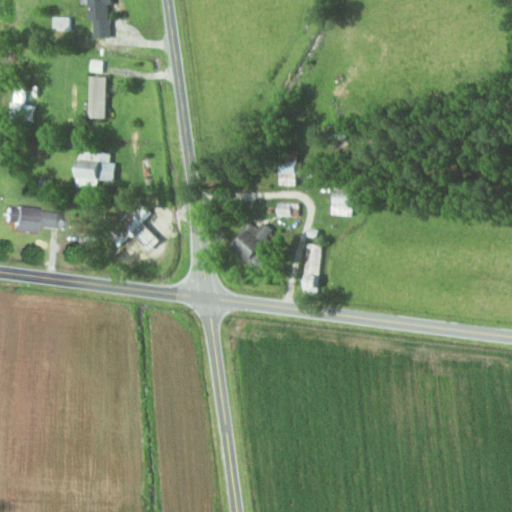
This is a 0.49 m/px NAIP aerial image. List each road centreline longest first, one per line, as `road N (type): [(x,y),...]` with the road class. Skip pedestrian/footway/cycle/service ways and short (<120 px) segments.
road 1 (residential): [(237,511),(168,0)]
road 2 (residential): [(511,336),(0,271)]
